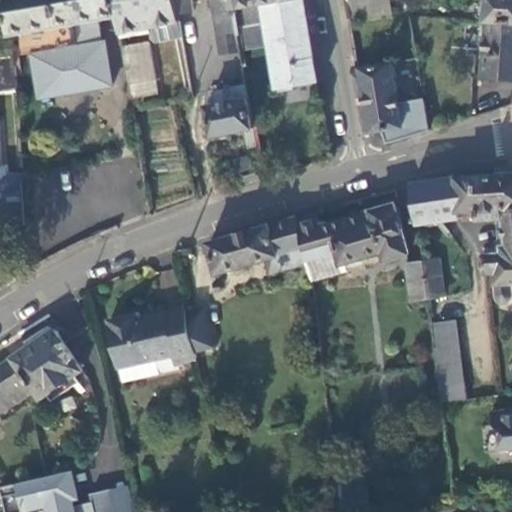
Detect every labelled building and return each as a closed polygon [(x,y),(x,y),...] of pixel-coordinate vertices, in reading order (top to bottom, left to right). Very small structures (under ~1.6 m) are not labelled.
[(13,0),(17,56),(35,53),(39,78),(111,64),(108,46),(101,41),(97,19),(119,15),(116,0),(13,0)] [(125,32),(182,21),(180,12),(178,0),(116,0),(119,15),(122,32),(125,32)] [(216,0),(226,53),(242,50),(238,25),(234,5),(233,0),(178,0),(180,12),(196,10),(193,0),(216,0)] [(279,84),(319,77),(311,35),(305,0),(259,0),(234,5),(238,25),(267,20),(272,45),(279,84)] [(393,13),(391,0),(347,0),(348,7),(351,20),(393,13)] [(511,0),(491,0),(490,17),(511,18),(511,0)] [(485,77),(511,79),(511,18),(490,17),(485,77)] [(267,20),(238,25),(242,50),(272,45),(267,20)] [(153,42),(127,46),(130,61),(136,97),(161,93),(153,42)] [(0,78),(2,107),(19,106),(18,82),(17,56),(0,57),(0,78)] [(384,129),(388,141),(431,128),(425,92),(419,93),(420,99),(402,103),(394,63),(363,69),(368,99),(374,130),(384,129)] [(115,85),(111,64),(39,78),(43,98),(115,85)] [(227,102),(209,106),(211,117),(214,135),(233,131),(256,126),(248,83),(225,86),(227,102)] [(8,174),(6,165),(0,165),(0,221),(27,221),(24,173),(8,174)] [(480,220),(503,217),(506,217),(505,210),(511,209),(511,173),(497,174),(461,176),(462,194),(463,212),(479,210),(480,220)] [(419,225),(447,220),(461,217),(460,212),(463,212),(462,194),(461,176),(435,180),(413,184),(419,225)] [(324,226),(320,210),(297,216),(310,262),(314,280),(348,270),(346,263),(386,252),(388,259),(412,252),(398,204),(359,215),(324,226)] [(511,209),(505,210),(506,217),(503,217),(506,244),(502,245),(502,251),(485,254),(487,273),(496,272),(500,300),(503,302),(506,303),(510,302),(511,301),(511,209)] [(310,262),(297,216),(257,228),(210,242),(219,272),(269,259),(273,273),(310,262)] [(440,260),(424,262),(429,298),(445,296),(440,260)] [(413,300),(429,298),(424,262),(408,264),(413,300)] [(195,340),(214,335),(208,309),(189,313),(195,340)] [(159,360),(176,356),(178,364),(200,358),(198,352),(195,340),(189,313),(188,310),(157,318),(134,323),(133,318),(113,323),(126,384),(162,375),(159,360)] [(469,398),(458,319),(433,322),(444,401),(469,398)] [(36,343),(15,358),(36,390),(42,398),(83,371),(56,330),(36,343)] [(198,352),(217,348),(214,335),(195,340),(198,352)] [(0,368),(0,409),(2,413),(30,394),(36,390),(15,358),(0,368)] [(503,450),(511,449),(505,410),(493,412),(495,425),(503,432),(501,436),(503,450)] [(65,471),(1,489),(6,511),(28,511),(50,506),(52,511),(117,511),(111,487),(90,493),(92,501),(74,505),(71,494),(66,494),(63,485),(68,484),(65,471)] [(353,475),(339,477),(343,506),(356,505),(353,475)] [(136,506),(137,511),(157,511),(155,502),(136,506)] [(376,511),(375,503),(356,505),(343,506),(344,511),(376,511)]
